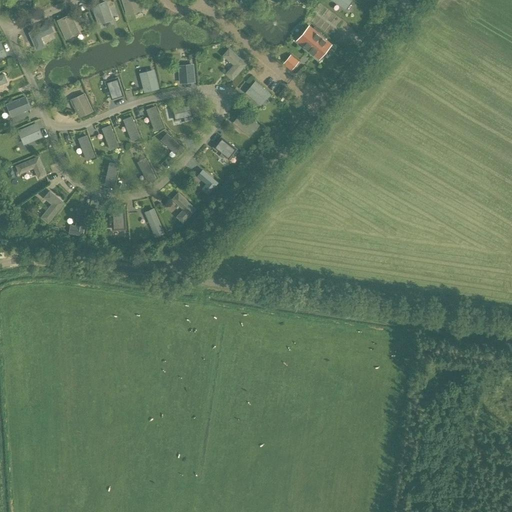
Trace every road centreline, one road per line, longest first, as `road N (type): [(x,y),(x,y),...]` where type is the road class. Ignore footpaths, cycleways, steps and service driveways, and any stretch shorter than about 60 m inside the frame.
road 1 (unclassified): [(176,263),(212,238),(412,0)]
road 2 (unclassified): [(511,327),(203,281),(176,263)]
road 3 (unclassified): [(176,263),(146,270),(0,264)]
